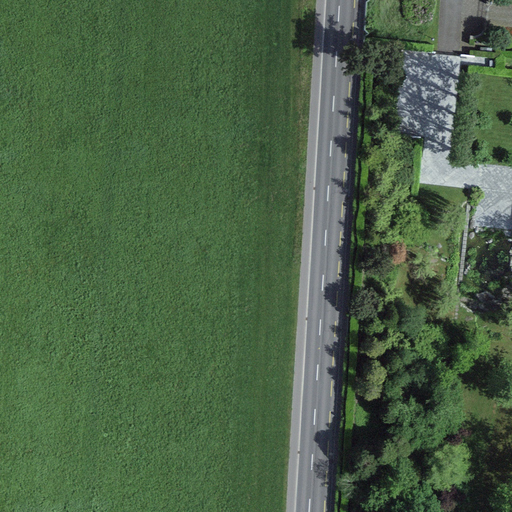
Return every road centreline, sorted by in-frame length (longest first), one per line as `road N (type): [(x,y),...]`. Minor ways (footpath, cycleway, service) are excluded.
road 1 (secondary): [(339,0),(310,511)]
road 2 (residential): [(448,11),(436,173),(511,182)]
